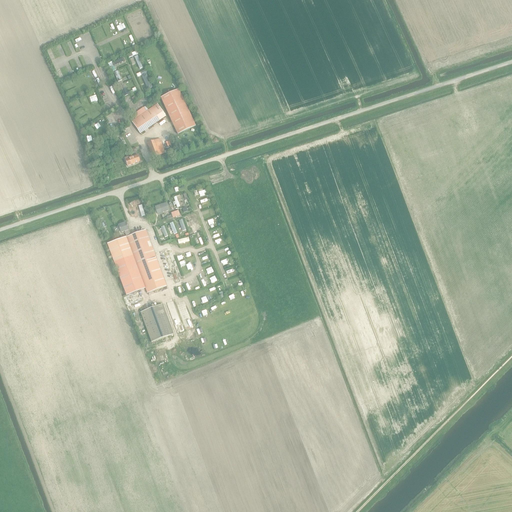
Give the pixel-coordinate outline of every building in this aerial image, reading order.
[(142,76),(148,89),(154,87),(148,73),(142,76)] [(160,97),(177,134),(196,126),(179,89),(160,97)] [(141,134),(166,116),(157,103),(146,111),(143,107),(133,114),(135,119),(131,122),(141,134)] [(147,143),(152,158),(165,154),(160,139),(147,143)] [(127,166),(140,162),(138,155),(129,158),(128,156),(124,157),(127,166)] [(164,211),(165,212),(169,210),(166,202),(155,207),(157,214),(164,211)] [(194,212),(189,214),(192,224),(197,222),(194,212)] [(175,219),(170,221),(171,225),(173,224),(176,230),(179,229),(175,219)] [(161,224),(165,234),(170,232),(166,222),(161,224)] [(146,230),(131,235),(129,231),(126,223),(118,226),(121,233),(124,231),(126,237),(107,244),(126,295),(145,288),(147,293),(166,286),(152,249),(153,249),(146,230)] [(204,262),(211,260),(209,254),(202,256),(204,262)] [(209,271),(216,269),(214,263),(207,266),(209,271)] [(191,269),(184,271),(186,277),(193,275),(191,269)] [(213,280),(219,277),(216,272),(210,275),(213,280)] [(140,312),(151,342),(173,335),(162,305),(140,312)]
